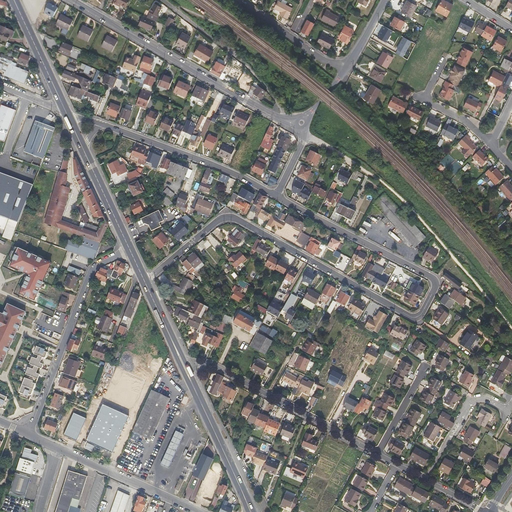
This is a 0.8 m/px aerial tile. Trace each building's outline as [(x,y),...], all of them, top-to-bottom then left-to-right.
[(447,16),(452,5),(442,0),(439,0),(434,9),(447,16)] [(287,19),(293,8),(278,1),(274,8),(281,12),(280,15),(287,19)] [(411,17),(416,6),(407,1),(401,12),(411,17)] [(156,16),(161,7),(154,4),(146,17),(154,21),(157,16),(156,16)] [(336,27),(341,18),(329,12),(330,11),(326,9),(321,19),(336,27)] [(65,35),(73,20),(61,14),(56,24),(63,28),(60,32),(65,35)] [(150,31),(155,21),(154,21),(146,17),(141,16),(137,25),(150,31)] [(169,28),(174,19),(169,17),(164,25),(169,28)] [(400,30),(404,22),(395,17),(391,25),(400,30)] [(467,19),(464,18),(459,27),(462,29),(469,33),(474,23),(467,19)] [(308,35),(314,24),(307,20),(301,31),(308,35)] [(481,35),(485,27),(479,23),(474,31),(481,35)] [(0,37),(7,41),(8,37),(11,38),(14,31),(0,25),(0,37)] [(88,42),(93,31),(83,26),(78,36),(88,42)] [(346,43),(353,30),(345,26),(338,38),(346,43)] [(386,42),(392,31),(383,26),(377,36),(386,42)] [(490,41),(496,31),(486,26),(485,27),(481,35),(490,41)] [(184,49),(190,38),(182,33),(175,43),(184,49)] [(322,33),(317,41),(317,42),(329,49),(334,39),(322,33)] [(112,52),(117,41),(107,36),(101,46),(112,52)] [(412,42),(403,37),(396,49),(397,50),(405,54),(412,42)] [(500,51),(506,42),(498,37),(492,47),(500,51)] [(69,56),(73,46),(63,42),(59,52),(69,56)] [(25,53),(26,50),(19,47),(18,49),(16,48),(18,45),(15,44),(13,49),(18,51),(25,53)] [(207,61),(212,51),(200,44),(194,54),(207,61)] [(465,68),(472,52),(463,48),(457,59),(458,60),(457,63),(465,68)] [(386,68),(392,57),(382,52),(377,63),(386,68)] [(26,65),(29,57),(21,54),(18,61),(19,62),(26,65)] [(135,72),(140,58),(140,57),(133,54),(131,59),(126,58),(122,67),(135,72)] [(8,64),(9,61),(2,58),(0,56),(0,66),(6,69),(3,76),(19,82),(25,84),(29,72),(8,64)] [(149,70),(153,60),(144,56),(139,69),(144,71),(145,71),(146,69),(149,70)] [(508,70),(511,63),(511,62),(504,58),(500,66),(508,70)] [(219,76),(225,66),(220,63),(217,69),(214,67),(212,72),(219,76)] [(87,79),(92,67),(88,66),(86,65),(84,71),(81,70),(79,76),(87,79)] [(379,82),(385,71),(374,66),(369,76),(379,82)] [(457,87),(464,71),(454,66),(453,70),(452,70),(451,69),(450,72),(450,73),(451,73),(449,77),(450,78),(447,83),(453,86),(457,87)] [(239,76),(240,74),(237,72),(237,71),(232,68),(227,75),(236,81),(239,76)] [(491,86),(493,83),(500,87),(503,80),(505,77),(493,70),(488,80),(488,81),(487,83),(488,84),(491,86)] [(87,79),(79,76),(76,75),(76,76),(65,71),(63,77),(74,81),(75,79),(79,80),(83,89),(82,90),(83,90),(87,91),(91,81),(87,79)] [(117,78),(115,77),(116,73),(114,73),(112,76),(106,74),(103,82),(113,87),(117,78)] [(151,87),(155,78),(144,74),(143,78),(146,79),(145,81),(133,77),(132,79),(133,80),(151,87)] [(169,89),(173,79),(169,77),(168,79),(161,77),(158,85),(169,89)] [(500,101),(509,83),(503,80),(500,87),(494,98),(500,101)] [(185,97),(187,90),(189,86),(178,81),(174,92),(185,97)] [(448,101),(453,91),(451,90),(453,86),(447,83),(445,82),(442,87),(443,88),(439,96),(448,101)] [(372,104),(380,89),(371,84),(363,98),(372,104)] [(261,99),(266,92),(259,87),(257,89),(252,86),(248,94),(248,95),(251,96),(254,93),(261,99)] [(78,93),(80,89),(72,87),(69,94),(81,98),(82,95),(78,93)] [(204,100),(207,94),(208,92),(197,87),(193,96),(197,98),(204,101),(204,100)] [(99,96),(87,91),(83,90),(82,93),(87,95),(87,96),(93,98),(93,99),(95,100),(98,101),(99,96)] [(151,94),(147,93),(145,92),(142,91),(136,105),(146,109),(146,107),(148,103),(151,96),(151,94)] [(402,114),(407,103),(404,102),(403,102),(392,97),(387,107),(402,114)] [(479,111),(482,104),(479,102),(478,104),(467,99),(463,107),(474,112),(476,110),(479,111)] [(116,117),(120,106),(111,103),(107,113),(114,116),(116,117)] [(231,118),(234,110),(235,108),(231,106),(231,107),(223,104),(220,112),(228,115),(227,116),(231,118)] [(0,108),(0,140),(4,142),(16,111),(1,105),(0,108)] [(418,121),(422,112),(409,106),(405,114),(418,121)] [(128,120),(131,112),(123,109),(120,117),(128,120)] [(154,125),(158,114),(149,111),(145,121),(154,125)] [(245,126),(250,117),(239,111),(238,112),(234,121),(240,124),(245,126)] [(202,115),(201,117),(199,120),(195,128),(194,131),(196,132),(204,116),(202,115)] [(169,131),(173,122),(164,118),(160,127),(169,131)] [(436,132),(440,124),(429,118),(425,127),(436,132)] [(204,137),(211,121),(207,119),(202,131),(203,131),(201,136),(204,137)] [(192,122),(187,120),(184,127),(182,131),(192,135),(194,131),(195,128),(192,127),(192,126),(192,125),(192,124),(191,124),(192,122)] [(52,139),(55,129),(46,125),(36,121),(24,152),(43,160),(52,139)] [(182,131),(184,127),(176,124),(172,134),(179,137),(180,133),(181,133),(182,131)] [(453,140),(457,131),(449,126),(445,124),(440,134),(453,140)] [(270,140),(274,131),(273,130),(273,128),(270,126),(263,140),(272,144),(273,141),(271,140),(270,140)] [(288,146),(289,144),(291,141),(283,137),(284,135),(281,133),(278,139),(281,141),(278,147),(286,151),(288,146)] [(197,146),(200,138),(193,135),(190,141),(192,141),(191,142),(193,143),(192,144),(193,146),(195,147),(196,146),(197,146)] [(212,149),(217,138),(208,135),(204,145),(212,149)] [(476,148),(465,136),(458,143),(464,149),(461,152),(466,157),(469,154),(470,154),(476,148)] [(261,146),(264,148),(262,153),(266,155),(269,150),(272,144),(263,140),(260,145),(261,146)] [(229,159),(234,149),(223,144),(219,154),(229,159)] [(145,164),(150,153),(146,152),(146,151),(135,147),(132,155),(135,156),(140,158),(138,163),(140,164),(145,165),(145,164)] [(316,165),(320,158),(321,155),(311,150),(306,160),(316,165)] [(482,166),(488,159),(479,151),(472,157),(482,166)] [(168,170),(171,162),(171,161),(165,159),(167,153),(164,152),(158,166),(159,166),(159,167),(160,168),(161,167),(168,170)] [(153,165),(157,155),(150,153),(145,164),(147,165),(152,167),(153,165)] [(441,161),(447,168),(454,161),(449,154),(441,161)] [(91,189),(84,175),(76,157),(74,158),(73,158),(74,173),(83,192),(91,189)] [(261,174),(264,168),(265,166),(267,162),(259,158),(253,170),(257,172),(261,174)] [(280,162),(273,158),(267,170),(274,174),(280,162)] [(88,238),(91,232),(83,229),(78,227),(61,221),(70,189),(65,187),(67,179),(66,179),(67,174),(65,173),(68,162),(64,160),(62,166),(50,206),(45,223),(83,236),(88,238)] [(110,171),(111,170),(113,173),(118,171),(119,174),(126,171),(127,170),(124,164),(120,166),(117,160),(109,164),(110,168),(109,168),(110,171)] [(182,165),(178,163),(177,164),(171,162),(168,170),(166,174),(184,181),(185,179),(186,176),(189,169),(182,166),(182,165)] [(306,179),(311,170),(303,166),(298,175),(306,179)] [(503,177),(495,168),(494,169),(491,167),(485,173),(495,185),(503,177)] [(209,193),(211,186),(206,185),(212,170),(207,168),(205,173),(199,189),(209,193)] [(351,175),(342,170),(338,179),(347,184),(351,175)] [(136,176),(139,175),(137,171),(128,175),(130,179),(136,176)] [(0,215),(18,223),(33,186),(33,184),(3,173),(2,173),(0,172),(0,215)] [(227,183),(230,177),(221,174),(219,180),(227,183)] [(128,186),(132,194),(133,196),(145,190),(142,183),(140,185),(138,180),(136,176),(130,179),(127,180),(129,185),(128,186)] [(511,198),(511,186),(509,184),(510,183),(507,180),(498,188),(510,200),(511,198)] [(321,189),(322,188),(321,187),(320,186),(321,184),(317,182),(314,187),(315,187),(313,191),(324,196),(326,192),(321,189)] [(33,186),(18,223),(16,227),(19,228),(36,187),(33,186)] [(174,194),(172,192),(167,188),(163,193),(163,194),(169,199),(170,199),(174,194)] [(104,217),(94,196),(91,189),(83,192),(94,217),(104,217)] [(254,195),(242,189),(238,196),(241,198),(250,202),(254,195)] [(311,193),(302,189),(299,195),(307,200),(311,193)] [(333,203),(337,196),(337,195),(330,191),(330,192),(326,199),(328,200),(333,203)] [(211,211),(213,204),(203,200),(205,196),(197,193),(191,208),(195,209),(208,214),(209,211),(211,211)] [(238,196),(235,194),(233,193),(229,200),(232,201),(235,197),(237,197),(240,199),(241,198),(238,196)] [(260,208),(266,197),(261,194),(259,193),(253,204),(260,208)] [(185,204),(188,197),(180,194),(176,204),(184,207),(185,208),(187,205),(185,204)] [(378,197),(380,198),(374,204),(386,216),(382,220),(386,223),(390,220),(402,234),(415,247),(426,237),(384,194),(381,197),(380,196),(378,197)] [(130,204),(131,206),(130,206),(134,214),(142,211),(142,210),(139,204),(148,199),(146,196),(143,197),(136,201),(130,204)] [(168,207),(172,202),(166,196),(162,201),(168,207)] [(352,210),(358,199),(353,197),(349,206),(343,216),(351,220),(356,212),(352,210)] [(246,212),(250,205),(244,202),(243,203),(237,200),(235,204),(238,206),(243,209),(243,210),(246,212)] [(343,216),(349,206),(341,202),(340,204),(338,203),(334,211),(336,212),(343,216)] [(260,208),(253,204),(249,210),(253,212),(256,208),(257,209),(256,211),(257,211),(255,215),(265,220),(268,213),(260,208)] [(143,224),(145,224),(148,225),(151,231),(161,227),(159,223),(164,221),(159,210),(142,218),(141,218),(143,224)] [(284,221),(282,220),(278,218),(272,215),(266,224),(273,228),(275,224),(282,227),(285,222),(284,221)] [(303,223),(292,217),(289,215),(285,222),(300,230),(303,223)] [(361,227),(359,230),(366,234),(368,230),(370,231),(375,220),(367,216),(362,228),(361,227)] [(16,222),(3,217),(0,225),(0,236),(9,240),(16,222)] [(100,242),(108,225),(106,221),(102,223),(97,234),(95,233),(91,232),(88,238),(100,242)] [(181,237),(187,230),(181,224),(179,221),(169,230),(178,241),(182,238),(181,237)] [(97,228),(94,227),(85,223),(83,229),(91,232),(95,233),(97,228)] [(237,239),(238,238),(241,234),(236,230),(227,241),(235,246),(239,241),(237,240),(237,239)] [(309,240),(311,236),(303,232),(297,241),(305,246),(309,240)] [(168,241),(161,233),(156,237),(152,240),(160,248),(168,241)] [(94,260),(101,243),(100,242),(88,238),(83,236),(80,243),(68,239),(64,249),(67,250),(94,260)] [(314,253),(318,246),(315,244),(317,240),(311,236),(309,240),(311,241),(306,249),(314,253)] [(255,251),(262,239),(258,237),(252,249),(255,251)] [(335,250),(340,242),(332,238),(328,246),(335,250)] [(270,250),(268,249),(269,247),(265,245),(264,246),(263,246),(265,241),(262,239),(255,251),(267,257),(270,250)] [(14,246),(8,260),(12,262),(10,265),(28,273),(19,293),(34,300),(50,262),(14,246)] [(438,251),(435,250),(429,246),(423,256),(426,258),(432,261),(438,251)] [(333,256),(335,251),(328,248),(326,253),(333,256)] [(361,265),(366,257),(367,255),(359,251),(358,253),(355,251),(352,257),(355,259),(354,261),(361,265)] [(234,255),(232,257),(228,260),(235,268),(246,259),(240,252),(235,256),(234,255)] [(204,265),(194,253),(192,255),(186,260),(193,267),(197,271),(204,265)] [(193,267),(186,260),(183,256),(180,259),(189,271),(193,267)] [(275,269),(279,262),(271,257),(266,265),(274,270),(275,270),(275,269)] [(284,274),(289,265),(280,260),(279,262),(275,269),(284,274)] [(122,274),(125,265),(120,263),(118,269),(117,272),(122,274)] [(380,275),(383,270),(374,265),(374,266),(371,270),(376,273),(377,273),(380,275)] [(81,270),(69,266),(67,270),(75,273),(79,275),(81,270)] [(376,273),(371,270),(366,267),(362,275),(365,277),(366,277),(372,280),(376,273)] [(96,278),(97,279),(105,282),(106,279),(105,278),(106,275),(105,275),(107,271),(101,269),(101,268),(99,272),(98,271),(96,275),(97,276),(96,278)] [(291,268),(290,269),(285,279),(292,283),(298,273),(294,271),(295,270),(291,268)] [(311,285),(316,276),(307,272),(303,280),(311,285)] [(383,285),(384,284),(381,282),(384,277),(380,275),(377,273),(374,279),(376,280),(372,286),(380,291),(383,285)] [(64,285),(69,287),(74,289),(78,278),(68,274),(64,285)] [(462,285),(453,278),(452,279),(447,275),(445,278),(451,282),(450,283),(458,290),(462,285)] [(186,296),(193,281),(192,281),(185,277),(179,288),(178,287),(176,291),(186,296)] [(247,283),(240,278),(238,283),(240,286),(239,288),(236,286),(233,292),(234,293),(235,291),(241,294),(247,283)] [(331,297),(336,289),(327,284),(322,292),(331,297)] [(419,297),(423,289),(415,284),(411,292),(419,297)] [(122,295),(115,292),(115,290),(110,288),(107,298),(119,303),(120,301),(122,295)] [(309,290),(304,298),(301,303),(313,309),(316,304),(320,296),(309,290)] [(463,301),(466,297),(456,290),(452,295),(449,293),(447,295),(454,301),(463,307),(465,303),(463,301)] [(241,304),(245,296),(241,294),(235,291),(234,293),(232,298),(241,304)] [(414,305),(419,297),(411,292),(409,291),(406,295),(408,296),(406,300),(414,305)] [(345,305),(350,296),(341,292),(336,301),(345,305)] [(130,320),(137,300),(139,295),(133,293),(123,318),(130,320)] [(290,309),(297,296),(291,294),(284,308),(282,310),(288,313),(286,317),(291,321),(296,312),(290,309)] [(449,309),(454,301),(447,295),(446,295),(440,303),(449,309)] [(64,308),(68,299),(63,297),(59,306),(64,308)] [(365,307),(361,304),(361,303),(353,299),(348,309),(360,315),(365,307)] [(194,300),(193,304),(189,312),(191,313),(198,316),(204,305),(194,300)] [(279,317),(282,310),(284,308),(272,301),(267,310),(267,311),(279,317)] [(0,367),(23,316),(24,312),(8,304),(5,311),(4,315),(0,313),(0,367)] [(207,306),(204,305),(198,316),(201,318),(207,306)] [(267,310),(259,305),(257,309),(264,313),(265,314),(267,311),(267,310)] [(189,316),(181,312),(182,309),(178,307),(174,314),(186,321),(189,316)] [(441,326),(449,315),(440,309),(435,316),(433,320),(441,326)] [(377,333),(384,321),(388,315),(379,310),(373,320),(369,318),(365,326),(377,333)] [(95,325),(98,326),(97,330),(107,334),(108,329),(110,330),(112,324),(111,324),(112,320),(111,320),(113,314),(106,311),(103,317),(102,316),(100,320),(97,319),(95,325)] [(262,323),(256,320),(240,312),(234,323),(250,332),(254,325),(259,328),(262,323)] [(202,322),(203,319),(201,318),(198,316),(191,313),(188,319),(190,320),(188,325),(198,328),(193,338),(196,340),(200,332),(201,330),(203,325),(204,323),(202,322)] [(228,326),(231,318),(225,315),(221,323),(228,326)] [(408,330),(402,328),(399,326),(399,327),(394,325),(393,328),(387,325),(380,337),(386,340),(389,334),(396,337),(396,336),(403,340),(408,330)] [(503,331),(497,326),(494,330),(500,334),(501,335),(503,331)] [(123,337),(125,330),(119,328),(117,335),(123,337)] [(76,340),(79,331),(75,329),(71,339),(75,341),(76,340)] [(468,349),(477,337),(469,331),(460,344),(468,349)] [(218,347),(224,335),(219,333),(216,337),(207,333),(205,338),(206,338),(203,344),(207,346),(208,342),(218,347)] [(265,354),(272,341),(257,333),(256,333),(249,346),(265,354)] [(72,349),(75,341),(71,339),(67,350),(71,352),(72,349)] [(420,353),(425,346),(417,340),(410,350),(411,351),(416,355),(418,352),(420,353)] [(443,352),(449,344),(442,340),(437,348),(443,352)] [(312,355),(317,346),(307,341),(302,350),(312,355)] [(398,351),(401,347),(394,342),(391,347),(398,351)] [(36,349),(34,354),(45,358),(48,351),(48,350),(49,347),(39,343),(37,350),(36,349)] [(97,358),(101,348),(95,345),(91,356),(97,358)] [(379,355),(374,352),(375,350),(370,347),(363,360),(369,363),(369,361),(374,364),(379,355)] [(102,361),(106,350),(101,348),(97,358),(102,361)] [(394,355),(385,350),(383,354),(392,359),(394,355)] [(32,357),(29,364),(42,368),(43,363),(41,363),(42,360),(43,361),(44,357),(34,354),(33,357),(32,357)] [(304,371),(309,359),(300,354),(294,366),(304,371)] [(511,360),(503,355),(500,361),(503,362),(498,370),(505,374),(508,375),(510,372),(511,373),(511,371),(511,360)] [(442,372),(449,361),(440,356),(435,364),(437,365),(435,368),(438,370),(442,372)] [(75,378),(80,363),(70,360),(65,374),(75,378)] [(250,371),(257,374),(262,377),(267,367),(256,361),(250,371)] [(407,374),(411,366),(404,362),(403,361),(396,372),(404,376),(405,373),(407,374)] [(112,374),(114,369),(115,366),(106,362),(103,368),(102,370),(112,374)] [(28,367),(25,374),(38,378),(39,374),(37,373),(38,371),(39,371),(40,367),(30,364),(29,367),(28,367)] [(501,388),(505,381),(502,380),(505,374),(498,370),(491,383),(501,388)] [(468,388),(470,385),(471,382),(470,381),(473,376),(465,371),(458,383),(468,388)] [(400,386),(403,380),(402,379),(404,376),(396,372),(390,384),(399,389),(400,386)] [(298,388),(301,380),(303,378),(299,376),(298,379),(286,373),(282,382),(294,387),(294,386),(298,388)] [(222,382),(224,377),(222,376),(217,374),(212,387),(210,392),(216,395),(217,393),(222,382)] [(24,380),(22,385),(34,389),(37,382),(36,381),(37,378),(27,375),(25,380),(24,380)] [(59,386),(71,391),(73,392),(76,382),(62,377),(59,386)] [(435,394),(441,382),(433,377),(428,385),(430,386),(428,390),(435,394)] [(308,395),(314,383),(308,381),(307,382),(301,380),(298,388),(297,390),(303,393),(308,395)] [(236,392),(225,387),(226,384),(222,382),(217,393),(222,396),(222,397),(231,401),(236,392)] [(22,390),(19,396),(29,400),(30,396),(31,396),(34,389),(22,385),(20,389),(22,390)] [(164,414),(166,409),(170,400),(171,398),(153,390),(134,431),(152,440),(164,414)] [(429,404),(435,394),(428,390),(427,390),(427,392),(425,391),(424,392),(420,399),(421,400),(429,404)] [(457,403),(460,397),(459,396),(450,392),(444,404),(452,408),(455,402),(457,403)] [(58,409),(63,396),(55,393),(51,406),(58,409)] [(5,396),(0,394),(0,407),(2,409),(2,408),(6,410),(10,400),(4,398),(5,396)] [(389,407),(394,399),(385,394),(381,402),(376,400),(374,403),(378,405),(386,409),(388,406),(389,407)] [(353,412),(358,403),(348,398),(343,407),(346,409),(346,408),(350,410),(349,411),(353,412)] [(366,409),(370,402),(362,398),(360,402),(358,405),(357,404),(354,411),(358,413),(360,410),(362,411),(363,408),(366,409)] [(249,417),(253,409),(254,405),(246,402),(241,413),(249,417)] [(386,413),(384,412),(386,409),(378,405),(374,403),(372,406),(377,408),(373,416),(382,421),(386,413)] [(111,457),(129,417),(103,405),(84,445),(111,457)] [(255,423),(259,414),(260,412),(253,409),(249,417),(247,420),(255,423)] [(421,414),(419,413),(416,411),(412,409),(408,415),(408,417),(409,418),(408,421),(414,425),(421,414)] [(481,409),(478,414),(477,416),(479,417),(476,423),(484,428),(491,415),(481,409)] [(449,421),(450,418),(442,413),(438,420),(449,427),(451,428),(454,424),(449,421)] [(265,427),(268,419),(269,418),(259,414),(255,423),(265,427)] [(277,432),(280,424),(268,419),(265,427),(277,432)] [(54,432),(57,424),(47,420),(45,428),(54,432)] [(408,436),(414,425),(408,421),(406,424),(404,423),(399,431),(400,432),(399,435),(406,438),(407,435),(408,436)] [(291,439),(295,429),(288,426),(289,425),(285,423),(280,434),(291,439)] [(432,442),(440,428),(431,423),(423,436),(432,442)] [(377,433),(370,429),(365,426),(362,433),(365,435),(364,437),(373,442),(377,433)] [(474,443),(480,431),(470,426),(464,438),(465,439),(464,441),(470,445),(471,444),(472,442),(474,443)] [(168,468),(183,434),(176,431),(161,465),(168,468)] [(310,440),(312,436),(312,435),(306,433),(301,445),(315,451),(318,443),(310,440)] [(399,456),(404,447),(393,440),(389,448),(391,449),(390,451),(399,456)] [(501,457),(504,459),(507,454),(510,448),(504,445),(498,455),(501,457)] [(469,462),(475,452),(464,446),(458,455),(463,458),(465,459),(465,460),(469,462)] [(31,474),(35,463),(36,463),(38,456),(31,453),(32,450),(25,447),(21,458),(20,458),(17,470),(31,474)] [(424,465),(429,456),(419,450),(415,448),(409,458),(415,461),(416,460),(424,465)] [(251,462),(256,464),(263,466),(264,465),(266,459),(267,456),(255,452),(251,462)] [(476,464),(481,455),(478,453),(472,462),(476,464)] [(204,480),(210,467),(212,463),(214,459),(203,454),(194,475),(198,478),(204,480)] [(267,471),(271,461),(266,459),(264,465),(263,466),(262,469),(267,471)] [(448,474),(454,463),(445,459),(441,465),(439,469),(442,471),(448,474)] [(494,474),(498,466),(496,464),(497,462),(493,459),(491,462),(488,460),(484,468),(494,474)] [(275,474),(279,464),(271,461),(267,471),(268,471),(275,474)] [(304,478),(308,468),(294,462),(290,472),(304,478)] [(372,472),(374,467),(366,462),(360,473),(369,478),(372,473),(372,472)] [(80,500),(86,482),(88,477),(76,473),(69,470),(55,511),(68,511),(73,498),(80,500)] [(24,499),(31,478),(15,473),(9,494),(24,499)] [(214,489),(218,479),(210,475),(205,485),(214,489)] [(362,491),(367,482),(366,481),(358,476),(352,486),(362,491)] [(180,491),(184,480),(180,478),(176,489),(180,491)] [(191,496),(196,498),(201,484),(196,482),(197,481),(190,478),(184,497),(188,498),(189,494),(191,495),(191,496)] [(411,487),(412,485),(399,478),(394,488),(407,495),(407,494),(411,487)] [(484,478),(481,483),(487,487),(490,482),(484,478)] [(470,493),(475,485),(463,479),(459,487),(460,488),(470,493)] [(223,495),(227,487),(224,486),(222,485),(222,487),(219,486),(216,492),(220,494),(219,496),(223,497),(223,495)] [(425,492),(416,487),(415,489),(411,487),(407,494),(420,501),(425,492)] [(358,501),(357,500),(360,494),(351,489),(344,502),(352,506),(354,507),(355,507),(357,503),(358,501)] [(123,511),(130,494),(118,490),(110,511),(123,511)] [(280,506),(284,507),(286,508),(286,506),(293,509),(298,499),(285,493),(280,506)] [(143,507),(146,498),(138,496),(136,505),(143,507)] [(444,504),(445,503),(434,496),(429,506),(440,511),(445,511),(448,506),(444,504)] [(231,511),(233,509),(235,506),(232,505),(230,509),(226,507),(228,501),(224,499),(218,511),(231,511)]
